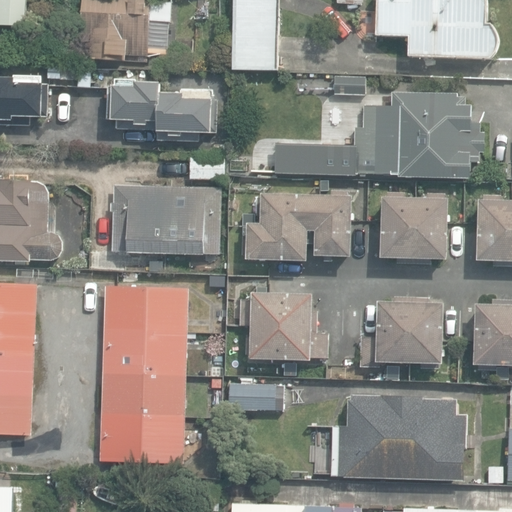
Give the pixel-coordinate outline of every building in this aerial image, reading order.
[(0,0),(0,26),(29,27),(29,0),(0,0)] [(91,59),(128,62),(129,55),(148,56),(148,53),(168,55),(170,21),(172,22),(173,2),(152,1),(152,0),(84,0),(82,42),(92,43),(91,59)] [(236,0),(235,69),(279,70),(280,0),(236,0)] [(411,56),(491,59),(492,58),(497,52),(501,43),(501,40),(502,38),(501,34),(500,31),(498,28),(496,26),(494,25),(488,24),(489,7),(489,4),(489,1),(488,0),(379,0),(378,35),(412,36),(411,56)] [(93,88),(93,74),(80,73),(79,87),(93,88)] [(0,78),(0,127),(25,128),(26,118),(50,119),(51,84),(42,83),(42,78),(17,76),(17,79),(0,78)] [(367,96),(367,77),(335,76),(335,95),(367,96)] [(159,121),(162,93),(163,83),(117,82),(117,87),(115,87),(114,120),(119,120),(118,129),(147,130),(147,121),(159,121)] [(473,122),(473,106),(467,105),(467,97),(459,97),(459,94),(392,92),(392,107),(365,106),(365,127),(356,127),(354,174),(399,175),(399,177),(472,179),(472,162),(482,162),(482,152),(485,152),(486,132),(482,132),(483,122),(473,122)] [(208,94),(162,93),(159,121),(159,140),(201,141),(201,133),(218,134),(219,100),(208,100),(208,94)] [(192,180),(226,180),(227,158),(193,158),(192,180)] [(0,261),(33,262),(33,260),(53,261),(61,261),(65,252),(65,243),(61,236),(54,236),(51,235),(51,194),(48,186),(40,182),(34,182),(2,181),(2,178),(0,177),(0,261)] [(168,254),(169,187),(116,186),(115,252),(168,254)] [(223,189),(169,187),(168,254),(222,255),(223,189)] [(310,232),(311,196),(264,195),(263,224),(250,224),(249,260),(309,261),(310,232)] [(354,197),(311,196),(310,232),(317,232),(317,257),(353,257),(354,197)] [(383,259),(416,260),(418,199),(384,198),(383,259)] [(450,199),(418,199),(416,260),(449,260),(450,199)] [(511,201),(481,201),(479,261),(511,262),(511,201)] [(217,290),(225,290),(225,278),(217,277),(217,290)] [(0,282),(0,323),(38,324),(40,284),(0,282)] [(192,289),(108,286),(106,332),(190,335),(192,289)] [(316,296),(255,294),(255,302),(242,301),(241,326),(255,327),(315,330),(316,296)] [(395,303),(381,302),(380,338),(363,338),(362,367),(380,368),(380,363),(409,364),(413,298),(395,298),(395,303)] [(429,299),(413,298),(409,364),(419,364),(419,369),(438,370),(438,365),(445,365),(447,305),(429,304),(429,299)] [(478,306),(476,366),(480,366),(479,371),(496,372),(496,367),(508,368),(511,301),(493,300),(493,306),(478,306)] [(0,358),(37,360),(38,324),(0,323),(0,358)] [(315,334),(315,330),(255,327),(254,339),(249,338),(249,355),(254,355),(254,360),(314,361),(314,360),(329,360),(330,334),(315,334)] [(189,376),(190,335),(106,332),(105,374),(189,376)] [(0,395),(35,396),(37,360),(0,358),(0,395)] [(187,420),(189,376),(105,374),(103,415),(187,420)] [(229,411),(278,412),(279,386),(230,384),(229,411)] [(0,434),(33,435),(35,396),(0,395),(0,434)] [(341,476),(466,479),(467,415),(460,415),(460,400),(426,399),(426,396),(383,395),(383,397),(353,396),(353,400),(350,400),(349,425),(335,424),(334,476),(341,476)] [(186,465),(187,420),(103,415),(102,462),(186,465)] [(191,509),(221,511),(222,485),(193,484),(191,509)] [(0,511),(15,511),(16,487),(0,486),(0,511)] [(57,511),(78,511),(79,497),(59,495),(57,511)] [(306,511),(307,506),(257,505),(258,502),(242,501),(242,505),(235,504),(234,511),(306,511)] [(340,508),(307,506),(306,511),(362,511),(363,508),(355,508),(355,503),(340,503),(340,508)]
